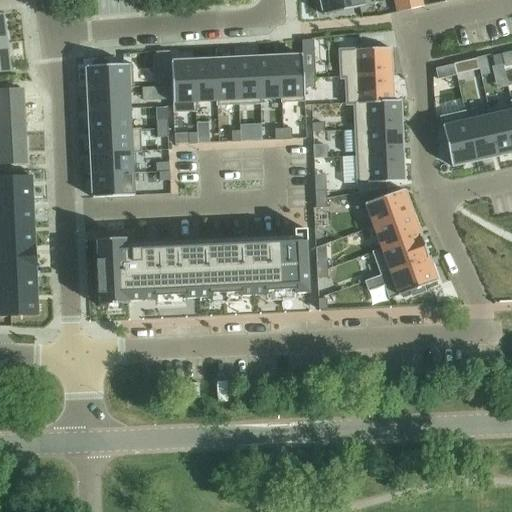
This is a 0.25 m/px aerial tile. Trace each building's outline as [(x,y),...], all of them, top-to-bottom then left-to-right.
[(362,0),(320,0),(324,16),(364,7),(362,0)] [(407,0),(394,0),(398,13),(410,10),(407,0)] [(420,0),(407,0),(410,10),(422,7),(420,0)] [(313,41),(302,41),(302,52),(313,51),(313,41)] [(0,72),(11,71),(7,44),(0,45),(0,72)] [(390,49),(339,51),(340,79),(345,79),(345,78),(391,76),(390,49)] [(511,58),(511,53),(502,55),(505,68),(511,65),(511,58)] [(501,55),(492,57),(495,67),(503,66),(501,55)] [(302,57),(280,58),(282,99),(281,99),(281,104),(305,103),(302,57)] [(280,58),(258,59),(260,100),(261,100),(281,99),(282,99),(280,58)] [(258,59),(236,60),(239,106),(261,105),(261,100),(260,100),(258,59)] [(236,60),(215,61),(217,102),(216,102),(216,107),(239,106),(236,60)] [(215,61),(193,62),(195,103),(196,103),(216,102),(217,102),(215,61)] [(193,62),(171,63),(172,87),(173,101),(173,114),(188,113),(197,113),(196,103),(195,103),(193,62)] [(462,63),(454,65),(456,76),(457,76),(465,74),(462,63)] [(132,65),(86,67),(87,90),(129,88),(129,89),(133,89),(132,65)] [(454,65),(435,69),(438,80),(456,76),(454,65)] [(314,71),(303,72),(304,80),(315,80),(314,71)] [(391,76),(345,78),(345,79),(347,106),(354,105),(354,104),(393,102),(393,101),(391,76)] [(315,80),(304,80),(304,89),(315,88),(315,80)] [(172,87),(157,88),(158,101),(173,101),(172,87)] [(129,88),(87,90),(88,111),(130,110),(129,89),(129,88)] [(0,127),(22,128),(22,120),(23,120),(22,90),(0,91),(0,127)] [(393,102),(354,104),(354,105),(355,131),(401,128),(400,101),(393,101),(393,102)] [(511,106),(489,111),(499,156),(511,153),(511,106)] [(130,110),(88,111),(89,133),(131,131),(131,130),(130,110)] [(466,116),(465,117),(475,162),(499,156),(489,111),(466,116)] [(442,117),(440,117),(451,167),(475,162),(465,117),(466,116),(465,112),(463,112),(462,112),(442,117)] [(167,121),(156,122),(157,130),(168,129),(167,121)] [(327,123),(315,123),(316,131),(327,131),(327,123)] [(23,135),(22,128),(0,127),(0,166),(26,165),(24,135),(23,135)] [(401,128),(355,131),(356,153),(356,157),(402,155),(401,128)] [(168,129),(157,130),(157,139),(168,138),(168,129)] [(291,129),(283,130),(284,141),(292,140),(291,129)] [(131,131),(89,133),(90,155),(132,153),(141,153),(140,130),(131,130),(131,131)] [(283,130),(275,130),(275,141),(284,141),(283,130)] [(210,132),(201,132),(201,143),(210,143),(210,132)] [(240,132),(231,132),(232,143),(241,143),(240,132)] [(197,134),(188,134),(189,145),(197,145),(197,134)] [(327,146),(313,147),(313,159),(327,158),(327,146)] [(132,153),(90,155),(91,176),(133,174),(132,153)] [(402,155),(356,157),(356,158),(357,183),(357,184),(404,182),(402,155)] [(168,164),(156,165),(156,172),(169,172),(168,164)] [(170,173),(159,173),(159,182),(170,181),(170,173)] [(133,174),(91,176),(92,199),(134,197),(133,174)] [(31,177),(0,178),(0,203),(32,202),(31,177)] [(403,190),(364,204),(373,228),(412,214),(403,190)] [(326,191),(315,192),(315,200),(326,200),(326,191)] [(326,200),(315,200),(316,209),(327,208),(326,200)] [(32,202),(0,203),(0,225),(33,224),(32,202)] [(412,214),(373,228),(381,250),(381,251),(420,236),(412,214)] [(33,224),(0,225),(0,248),(34,247),(33,224)] [(125,239),(95,241),(98,306),(106,306),(107,306),(107,303),(119,303),(119,305),(121,305),(129,305),(129,303),(155,302),(185,300),(210,299),(212,299),(211,295),(238,293),(238,298),(240,298),(265,296),(267,296),(267,292),(293,291),(293,295),(295,295),(309,294),(307,242),(306,230),(294,231),(294,237),(126,245),(125,239)] [(381,250),(372,253),(380,276),(428,259),(420,236),(381,251),(381,250)] [(34,247),(0,248),(0,270),(35,269),(34,247)] [(380,276),(365,282),(368,292),(384,286),(389,299),(411,292),(412,296),(424,292),(423,287),(437,282),(428,259),(380,276)] [(327,262),(316,262),(317,271),(328,270),(327,262)] [(35,269),(0,270),(0,292),(36,291),(35,269)] [(328,270),(317,271),(317,280),(328,279),(328,270)] [(36,291),(0,292),(0,317),(37,316),(36,291)] [(327,299),(318,300),(319,311),(327,310),(327,299)] [(219,383),(217,383),(217,402),(220,402),(227,402),(227,382),(219,383)] [(199,399),(199,384),(189,385),(190,399),(199,399)]
